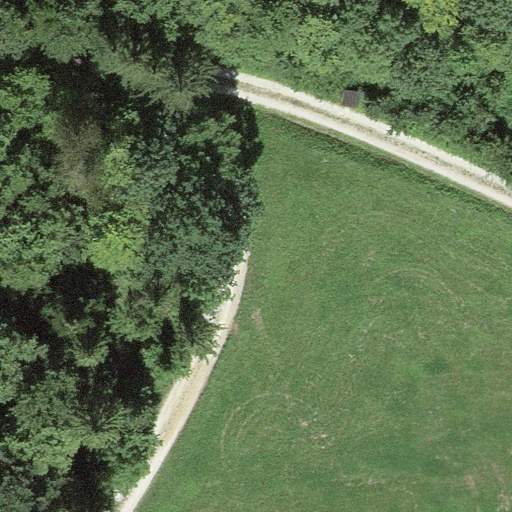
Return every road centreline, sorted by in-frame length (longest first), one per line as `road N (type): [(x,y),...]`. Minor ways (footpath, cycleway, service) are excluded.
road 1 (track): [(106,511),(174,413),(224,277),(229,194),(222,128),(209,77),(103,13),(0,31)]
road 2 (track): [(511,201),(209,77)]
